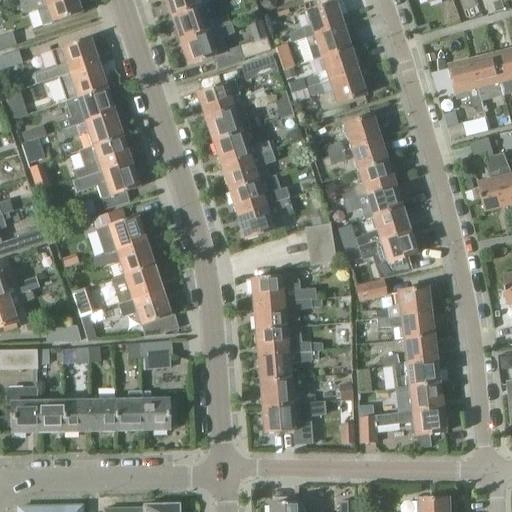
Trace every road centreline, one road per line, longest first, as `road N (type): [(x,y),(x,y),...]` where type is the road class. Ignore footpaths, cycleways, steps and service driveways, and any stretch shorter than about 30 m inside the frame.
road 1 (residential): [(220,473),(213,277),(120,0)]
road 2 (residential): [(481,476),(458,283),(431,148),(385,0)]
road 3 (residential): [(220,473),(481,476)]
road 4 (unclassified): [(220,473),(0,487)]
